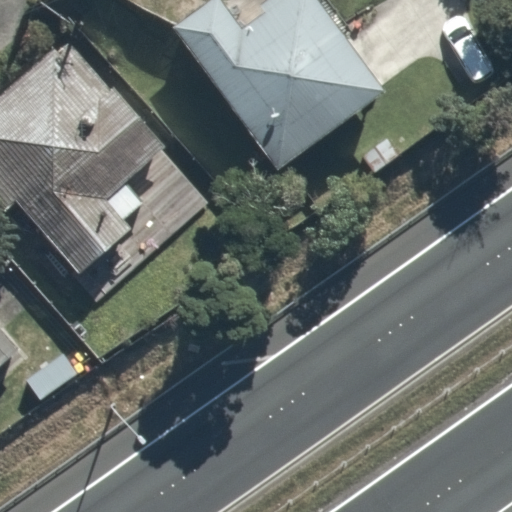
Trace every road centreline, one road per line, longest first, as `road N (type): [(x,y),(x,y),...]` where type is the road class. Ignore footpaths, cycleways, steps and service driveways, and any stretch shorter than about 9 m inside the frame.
road 1 (trunk): [(141,511),(511,252)]
road 2 (trunk): [(511,442),(413,511)]
